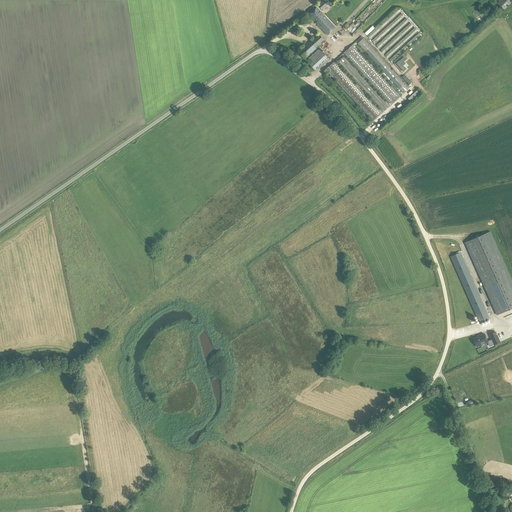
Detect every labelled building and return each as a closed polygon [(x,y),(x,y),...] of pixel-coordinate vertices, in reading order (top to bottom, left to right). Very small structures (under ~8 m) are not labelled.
[(500,0),(497,4),(504,11),(511,3),(509,0),(500,0)] [(335,28),(317,8),(309,16),(327,35),(335,28)] [(298,52),(304,60),(325,41),(318,34),(298,52)] [(358,44),(403,94),(409,88),(363,40),(358,44)] [(390,105),(400,96),(353,45),(343,53),(390,105)] [(306,61),(313,70),(314,70),(316,72),(329,59),(327,57),(319,49),(306,61)] [(383,111),(389,106),(344,57),(338,62),(383,111)] [(372,121),(382,113),(334,61),(323,71),(326,74),(328,73),(372,121)] [(413,96),(419,90),(416,87),(410,93),(413,96)] [(511,308),(511,280),(490,232),(465,243),(497,315),(511,308)] [(449,257),(479,324),(490,319),(460,252),(449,257)] [(511,310),(500,315),(502,319),(504,318),(505,320),(510,318),(511,317),(511,310)] [(490,335),(494,345),(500,342),(496,332),(490,335)] [(484,334),(473,339),(477,347),(488,342),(484,334)]
